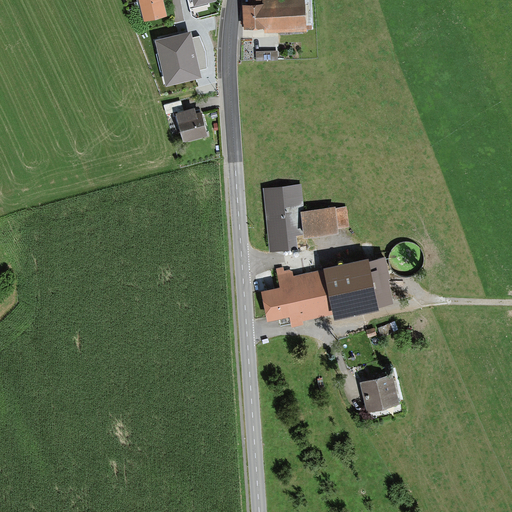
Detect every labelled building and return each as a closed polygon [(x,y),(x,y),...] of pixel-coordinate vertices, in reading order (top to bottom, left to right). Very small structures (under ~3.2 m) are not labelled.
[(160,0),(129,0),(132,20),(162,18),(160,0)] [(191,0),(194,12),(221,7),(219,0),(191,0)] [(309,32),(307,0),(281,0),(247,1),(249,34),(309,32)] [(191,34),(155,43),(167,90),(203,82),(191,34)] [(199,69),(206,68),(202,37),(195,38),(199,69)] [(194,107),(178,110),(185,135),(206,130),(201,111),(195,112),(194,107)] [(302,179),(261,183),(268,252),(310,248),(302,179)] [(388,304),(381,255),(256,273),(262,321),(388,304)] [(391,374),(364,380),(369,406),(396,400),(391,374)]
